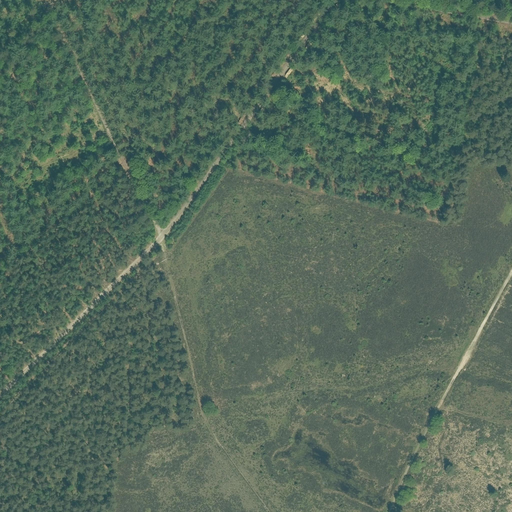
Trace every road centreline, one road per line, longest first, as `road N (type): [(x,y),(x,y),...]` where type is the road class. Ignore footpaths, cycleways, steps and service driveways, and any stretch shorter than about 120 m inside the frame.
road 1 (track): [(0,396),(161,238),(330,0)]
road 2 (track): [(271,511),(209,424),(147,210)]
road 3 (track): [(388,511),(511,271)]
road 4 (track): [(147,210),(63,35)]
